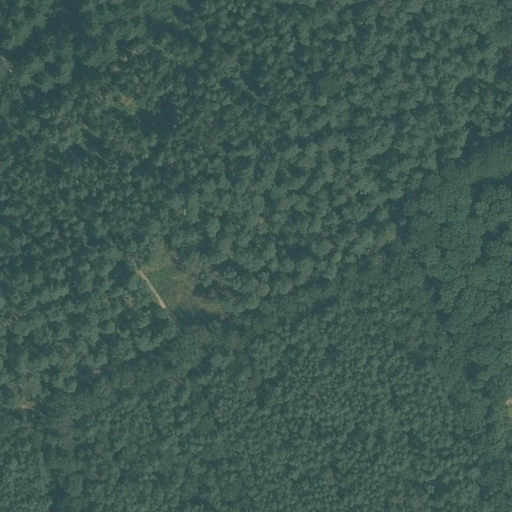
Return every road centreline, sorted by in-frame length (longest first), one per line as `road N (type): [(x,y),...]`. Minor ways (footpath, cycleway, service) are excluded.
road 1 (track): [(0,403),(176,323),(402,241),(395,211),(511,156)]
road 2 (unknown): [(252,511),(176,323),(51,133),(0,39)]
road 3 (track): [(30,389),(84,511)]
